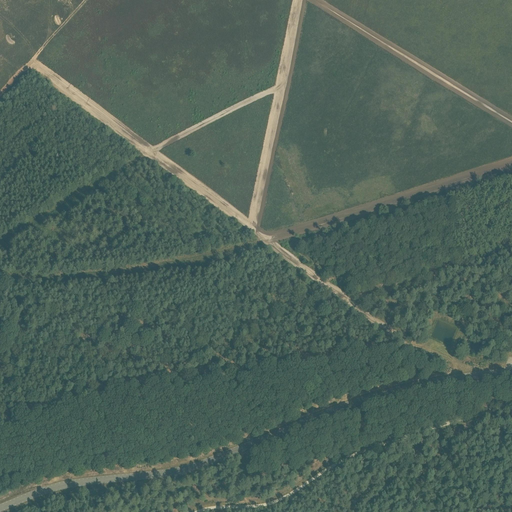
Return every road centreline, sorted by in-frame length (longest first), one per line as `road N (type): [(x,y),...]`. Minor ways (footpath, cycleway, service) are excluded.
road 1 (track): [(482,374),(400,338),(30,62)]
road 2 (track): [(511,163),(185,259),(98,275),(0,274)]
road 3 (unclassified): [(199,511),(265,505),(355,454),(511,403)]
road 4 (track): [(299,0),(255,230)]
road 5 (track): [(511,122),(314,0)]
road 6 (track): [(151,151),(282,85)]
